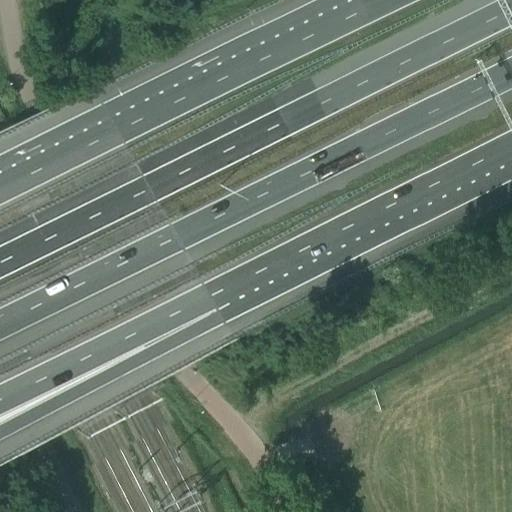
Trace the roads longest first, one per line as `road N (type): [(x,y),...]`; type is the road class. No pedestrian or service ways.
road 1 (unclassified): [(286,511),(251,443),(183,372),(32,108),(12,54),(5,0)]
road 2 (motorway): [(0,327),(511,72)]
road 3 (motorway): [(511,9),(0,264)]
road 4 (motorway): [(387,0),(0,184)]
road 5 (motorway): [(218,294),(511,145)]
road 6 (motorway): [(0,430),(218,294)]
road 7 (motorway): [(0,401),(218,294)]
road 8 (unclassified): [(69,511),(0,377)]
